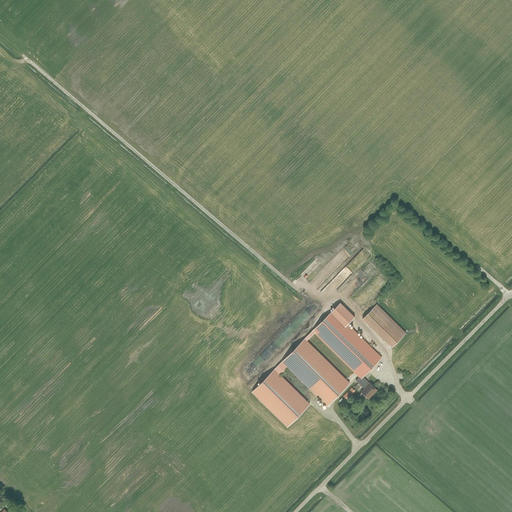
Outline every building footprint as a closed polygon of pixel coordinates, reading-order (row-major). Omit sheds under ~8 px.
[(338,290),(359,268),(357,266),(354,269),(349,265),(337,277),(339,279),(333,285),(338,290)] [(406,333),(377,304),(363,318),(392,347),(406,333)] [(348,325),(333,311),(314,330),(360,376),(356,381),(365,389),(362,392),(368,398),(377,390),(363,377),(381,358),(348,325)] [(350,384),(305,339),(282,362),(327,407),(350,384)] [(310,405),(275,370),(252,393),(287,428),(310,405)] [(344,395),(348,399),(357,391),(353,387),(344,395)]
